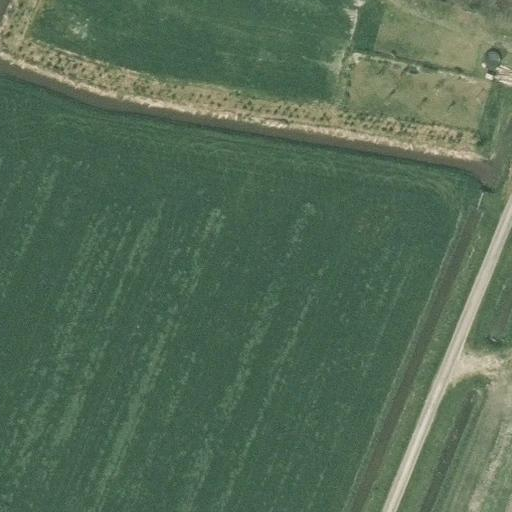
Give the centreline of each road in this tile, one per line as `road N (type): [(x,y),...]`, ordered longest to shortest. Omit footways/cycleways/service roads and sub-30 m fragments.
road 1 (unclassified): [(388,511),(511,214)]
road 2 (track): [(396,0),(511,48)]
